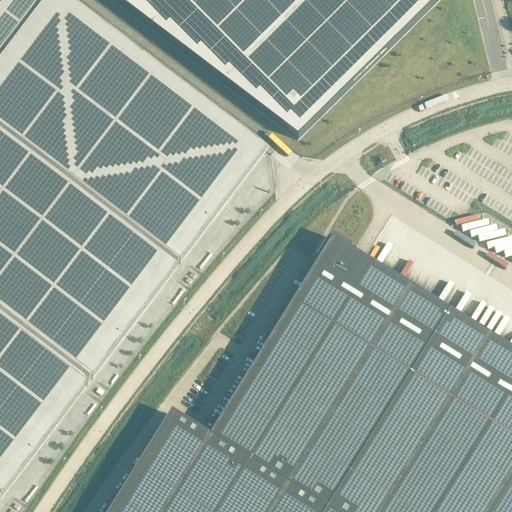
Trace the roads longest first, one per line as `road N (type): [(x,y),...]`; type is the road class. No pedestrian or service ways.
road 1 (unclassified): [(511,86),(399,124),(303,187),(132,387),(44,511)]
road 2 (unknown): [(90,0),(327,169)]
